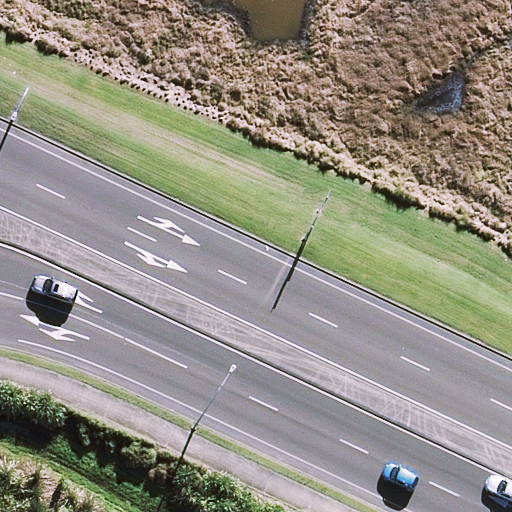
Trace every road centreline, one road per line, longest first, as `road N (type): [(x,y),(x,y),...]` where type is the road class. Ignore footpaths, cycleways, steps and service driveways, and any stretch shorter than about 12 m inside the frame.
road 1 (secondary): [(0,169),(511,409)]
road 2 (secondary): [(492,511),(121,335),(0,292)]
